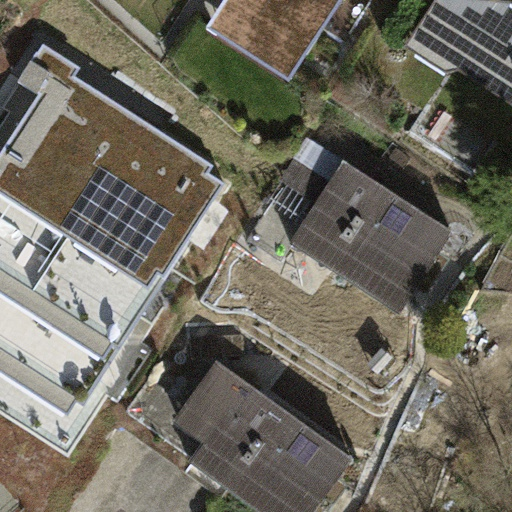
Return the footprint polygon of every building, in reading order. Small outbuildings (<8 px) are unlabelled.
[(345,0),(231,0),(210,34),(292,85),(345,0)] [(511,3),(482,0),(441,0),(409,53),(450,79),(464,76),(511,107),(511,3)] [(0,349),(89,406),(229,187),(211,176),(217,167),(155,128),(132,113),(76,78),(72,85),(34,61),(21,82),(41,95),(0,160),(0,349)] [(460,239),(346,166),(297,244),(411,316),(460,239)] [(209,441),(196,460),(268,511),(309,511),(346,461),(219,371),(183,422),(209,441)]
